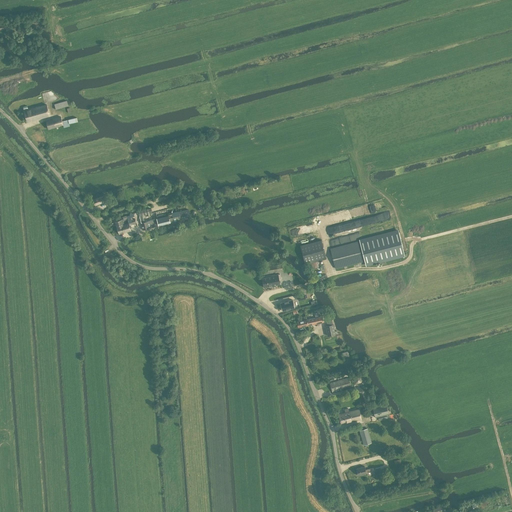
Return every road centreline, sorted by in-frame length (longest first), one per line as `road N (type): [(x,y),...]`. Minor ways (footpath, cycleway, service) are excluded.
road 1 (unclassified): [(356,511),(284,322),(207,273),(131,261),(0,109)]
road 2 (track): [(252,138),(245,113),(224,117),(190,31),(31,71)]
road 3 (track): [(245,113),(511,39)]
road 4 (track): [(355,509),(495,476),(507,477),(511,493)]
road 5 (track): [(299,125),(149,169)]
road 6 (track): [(381,270),(405,261),(414,241),(511,216)]
road 7 (track): [(190,31),(323,0)]
